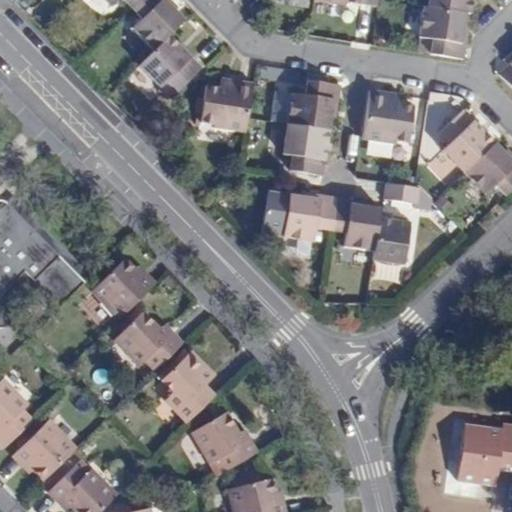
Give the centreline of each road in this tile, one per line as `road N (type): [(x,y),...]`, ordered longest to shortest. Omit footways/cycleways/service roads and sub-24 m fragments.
road 1 (residential): [(0,33),(300,340)]
road 2 (residential): [(205,0),(257,46),(476,78)]
road 3 (residential): [(511,231),(402,336)]
road 4 (unknown): [(358,61),(345,185)]
